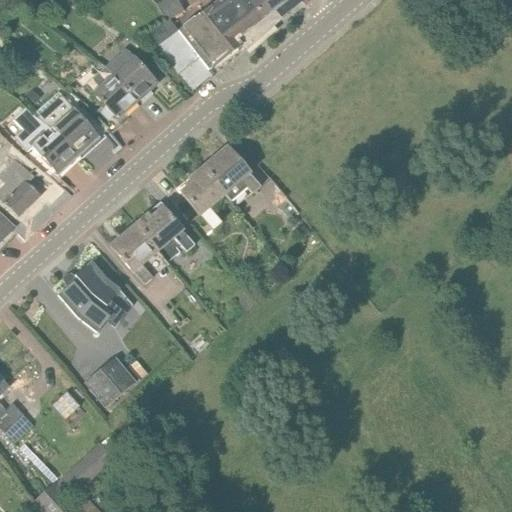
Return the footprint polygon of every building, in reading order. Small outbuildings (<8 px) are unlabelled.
[(162,20),(181,10),(175,0),(166,0),(156,6),(162,20)] [(220,0),(178,32),(179,33),(208,71),(240,46),(236,40),(274,11),(281,19),(301,1),(300,0),(220,0)] [(157,47),(177,32),(169,20),(148,36),(157,47)] [(179,34),(161,45),(170,61),(188,50),(179,34)] [(157,84),(133,58),(125,50),(105,69),(136,103),(157,84)] [(116,122),(136,103),(105,69),(84,87),(116,122)] [(38,118),(37,119),(52,130),(77,157),(79,155),(89,147),(98,138),(73,111),(72,110),(61,98),(38,118)] [(26,107),(11,119),(13,121),(22,131),(14,139),(13,139),(26,154),(32,149),(56,176),(65,168),(75,160),(77,157),(52,130),(37,119),(33,115),(26,107)] [(214,159),(201,169),(224,196),(240,182),(246,189),(253,197),(261,190),(248,175),(229,153),(226,149),(215,158),(214,159)] [(0,178),(6,184),(0,190),(0,200),(0,201),(17,218),(39,197),(25,182),(31,176),(14,160),(0,175),(0,178)] [(229,204),(230,203),(224,196),(201,169),(188,180),(192,184),(180,194),(212,232),(221,224),(208,209),(223,197),(229,204)] [(186,254),(193,247),(162,210),(150,220),(147,216),(135,226),(156,251),(172,238),(186,254)] [(0,242),(13,229),(0,217),(0,242)] [(110,246),(110,247),(145,289),(153,282),(139,265),(156,251),(135,226),(121,237),(110,246)] [(72,291),(69,287),(57,297),(76,320),(96,335),(108,319),(98,312),(102,307),(105,309),(119,291),(106,281),(91,263),(74,277),(76,283),(72,291)] [(135,385),(127,376),(115,361),(85,385),(105,409),(135,385)] [(0,397),(9,389),(3,382),(0,379),(0,429),(4,434),(11,442),(29,424),(12,406),(5,412),(0,406),(0,397)] [(128,451),(113,434),(110,436),(100,445),(110,456),(115,462),(121,457),(128,451)] [(98,511),(88,500),(77,510),(67,499),(111,460),(99,447),(55,487),(53,485),(33,503),(41,511),(98,511)]
